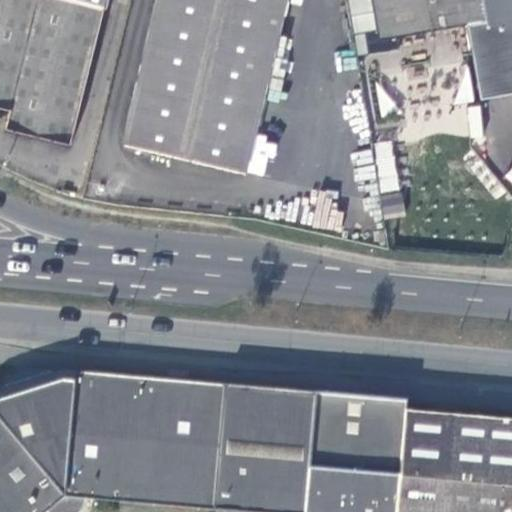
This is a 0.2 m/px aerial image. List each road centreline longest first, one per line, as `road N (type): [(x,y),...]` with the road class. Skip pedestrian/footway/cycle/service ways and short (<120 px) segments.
road 1 (primary): [(0,316),(511,360)]
road 2 (primary): [(511,303),(120,266)]
road 3 (tertiary): [(120,266),(0,201)]
road 4 (primary): [(120,266),(0,251)]
